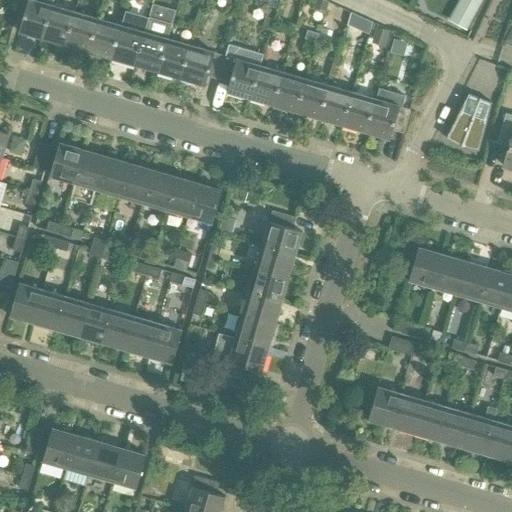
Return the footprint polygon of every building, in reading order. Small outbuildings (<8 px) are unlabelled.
[(27,0),(18,32),(42,39),(52,6),(31,0),(27,0)] [(316,0),(314,8),(326,12),(329,3),(329,2),(323,0),(316,0)] [(458,0),(447,20),(467,31),(468,29),(470,30),(477,17),(485,0),(458,0)] [(168,38),(175,7),(152,3),(146,33),(168,38)] [(42,39),(65,46),(75,13),(52,6),(42,39)] [(65,46),(88,52),(98,19),(75,13),(65,46)] [(111,59),(135,66),(144,33),(147,21),(124,14),(121,26),(111,59)] [(356,15),(347,33),(363,40),(371,22),(356,15)] [(271,28),(273,20),(265,18),(263,26),(271,28)] [(88,52),(111,59),(121,26),(98,19),(88,52)] [(376,27),(372,44),(385,48),(390,31),(376,27)] [(305,38),(317,42),(320,33),(308,30),(305,38)] [(135,66),(158,72),(167,39),(144,33),(135,66)] [(320,33),(317,42),(329,45),(331,37),(320,33)] [(158,72),(181,79),(190,46),(167,39),(158,72)] [(396,39),(393,48),(404,51),(406,42),(396,39)] [(207,76),(219,80),(225,56),(190,46),(181,79),(204,86),(207,76)] [(226,92),(250,99),(260,66),(225,56),(219,80),(229,83),(226,92)] [(250,99),(273,106),(283,73),(260,66),(250,99)] [(273,106),(297,113),(306,80),(283,73),(273,106)] [(297,113),(320,119),(329,86),(306,80),(297,113)] [(320,119),(342,126),(352,93),(329,86),(320,119)] [(342,126),(366,133),(375,99),(352,93),(342,126)] [(463,147),(478,151),(491,102),(468,94),(446,138),(460,146),(459,147),(460,147),(460,146),(462,147),(461,148),(462,148),(463,147)] [(375,99),(366,133),(389,139),(392,130),(403,133),(410,110),(375,99)] [(511,115),(505,113),(496,143),(508,147),(503,164),(502,165),(511,168),(511,115)] [(0,131),(0,157),(1,158),(8,134),(0,131)] [(33,167),(44,171),(51,147),(39,143),(33,167)] [(49,176),(72,183),(82,150),(58,143),(49,176)] [(72,183),(95,190),(105,157),(82,150),(72,183)] [(95,190),(118,196),(128,163),(105,157),(95,190)] [(118,196),(142,203),(151,170),(128,163),(118,196)] [(142,203),(165,210),(175,177),(151,170),(142,203)] [(165,210),(188,217),(198,184),(175,177),(165,210)] [(33,180),(29,192),(38,194),(41,182),(33,180)] [(198,184),(188,217),(212,223),(221,190),(198,184)] [(38,194),(29,192),(26,204),(34,206),(38,194)] [(271,210),(261,245),(294,255),(301,231),(292,229),(295,217),(271,210)] [(232,233),(235,221),(223,217),(220,230),(232,233)] [(46,230),(58,233),(61,225),(48,221),(46,230)] [(61,225),(58,233),(70,237),(73,228),(61,225)] [(19,226),(16,238),(24,241),(28,229),(19,226)] [(42,244),(54,248),(56,239),(44,236),(42,244)] [(94,237),(91,246),(103,249),(106,241),(94,237)] [(24,241),(16,238),(12,250),(21,253),(24,241)] [(56,239),(54,248),(66,251),(69,242),(56,239)] [(106,241),(103,249),(116,253),(118,244),(106,241)] [(212,243),(209,256),(217,258),(221,246),(212,243)] [(261,245),(254,269),(287,279),(294,255),(261,245)] [(89,254),(101,257),(103,249),(91,246),(89,254)] [(408,281),(431,287),(441,254),(417,247),(408,281)] [(139,256),(151,260),(153,251),(141,248),(139,256)] [(103,249),(101,257),(113,261),(116,253),(103,249)] [(153,251),(151,260),(163,264),(165,255),(153,251)] [(431,287),(454,294),(464,261),(441,254),(431,287)] [(217,258),(209,256),(205,268),(214,270),(217,258)] [(174,267),(186,270),(188,262),(176,258),(174,267)] [(454,294),(478,301),(487,268),(464,261),(454,294)] [(134,271),(146,274),(149,266),(137,262),(134,271)] [(149,266),(146,274),(158,278),(161,269),(149,266)] [(478,301),(501,308),(510,274),(487,268),(478,301)] [(254,269),(248,292),(281,301),(287,279),(254,269)] [(184,276),(171,273),(169,281),(181,285),(184,276)] [(501,308),(511,310),(511,274),(510,274),(501,308)] [(2,275),(0,281),(0,283),(11,287),(14,278),(2,275)] [(11,287),(0,283),(0,309),(4,310),(11,287)] [(9,316),(32,323),(42,290),(18,283),(9,316)] [(199,288),(196,301),(204,303),(208,291),(199,288)] [(32,323),(55,330),(65,297),(42,290),(32,323)] [(248,292),(241,315),(274,324),(281,301),(248,292)] [(55,330),(79,336),(88,303),(65,297),(55,330)] [(204,303),(196,301),(192,314),(201,316),(204,303)] [(79,336),(102,343),(111,310),(88,303),(79,336)] [(102,343),(125,350),(135,317),(111,310),(102,343)] [(241,315),(235,338),(268,348),(274,324),(241,315)] [(125,350),(148,357),(158,324),(135,317),(125,350)] [(393,331),(416,338),(420,326),(396,319),(393,331)] [(158,324),(148,357),(172,363),(181,330),(158,324)] [(420,326),(416,338),(425,341),(429,329),(420,326)] [(388,348),(411,355),(415,343),(391,337),(388,348)] [(268,348),(235,338),(225,373),(249,380),(252,369),(261,371),(268,348)] [(451,348),(463,352),(466,343),(454,340),(451,348)] [(415,343),(411,355),(420,358),(424,346),(415,343)] [(466,343),(463,352),(475,355),(478,347),(466,343)] [(497,361),(509,365),(511,356),(500,353),(497,361)] [(447,362),(459,366),(462,357),(450,354),(447,362)] [(462,357),(459,366),(471,369),(474,361),(462,357)] [(493,376),(505,379),(507,371),(495,367),(493,376)] [(367,420),(390,427),(400,394),(377,387),(367,420)] [(390,427),(412,433),(422,400),(400,394),(390,427)] [(412,433),(436,440),(446,407),(422,400),(412,433)] [(436,440),(459,447),(469,414),(446,407),(436,440)] [(459,447),(483,454),(492,421),(469,414),(459,447)] [(483,454),(505,460),(511,437),(511,426),(492,421),(483,454)] [(25,451),(37,455),(44,431),(32,428),(25,451)] [(42,461),(66,468),(76,435),(51,428),(42,461)] [(66,468),(89,475),(99,442),(76,435),(66,468)] [(89,475),(112,482),(122,449),(99,442),(89,475)] [(122,449),(112,482),(136,488),(145,455),(122,449)] [(25,464),(22,476),(30,479),(34,466),(25,464)] [(30,479),(22,476),(18,488),(27,491),(30,479)] [(192,487),(185,510),(191,511),(220,511),(225,496),(216,494),(219,483),(195,476),(192,487)]
